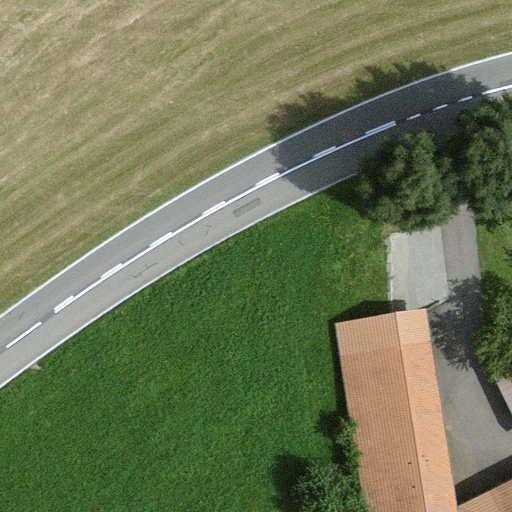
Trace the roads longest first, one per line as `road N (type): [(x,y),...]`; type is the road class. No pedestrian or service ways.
road 1 (secondary): [(0,353),(111,272),(264,183),(409,118),(511,86)]
road 2 (unknown): [(409,118),(487,501)]
